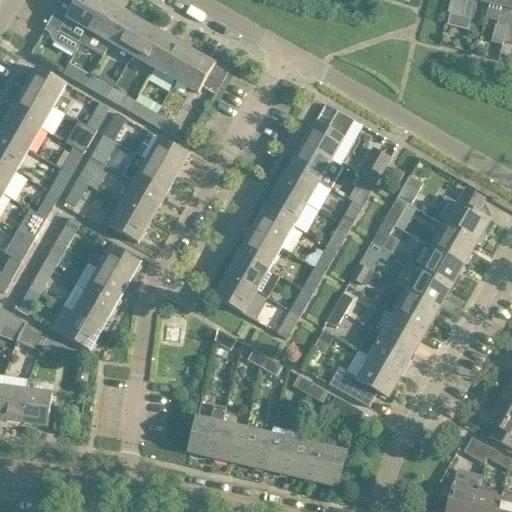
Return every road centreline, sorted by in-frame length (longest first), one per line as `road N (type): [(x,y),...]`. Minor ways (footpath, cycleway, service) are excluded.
road 1 (residential): [(124,496),(158,273),(289,56)]
road 2 (residential): [(379,511),(405,432),(511,241)]
road 3 (residential): [(511,184),(289,56)]
road 4 (residential): [(0,485),(124,496)]
